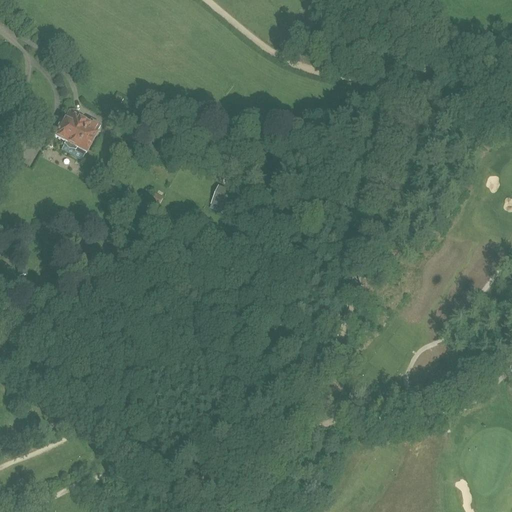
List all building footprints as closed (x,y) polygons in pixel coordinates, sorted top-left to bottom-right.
[(86,155),(100,129),(91,124),(89,127),(79,121),(80,119),(77,116),(74,113),(70,113),(65,122),(63,121),(55,138),(86,155)] [(149,170),(156,172),(158,166),(151,164),(149,170)] [(222,189),(211,209),(233,219),(243,198),(222,189)] [(209,230),(216,234),(219,228),(212,225),(209,230)] [(16,261),(17,276),(18,277),(28,277),(27,260),(16,261)]
